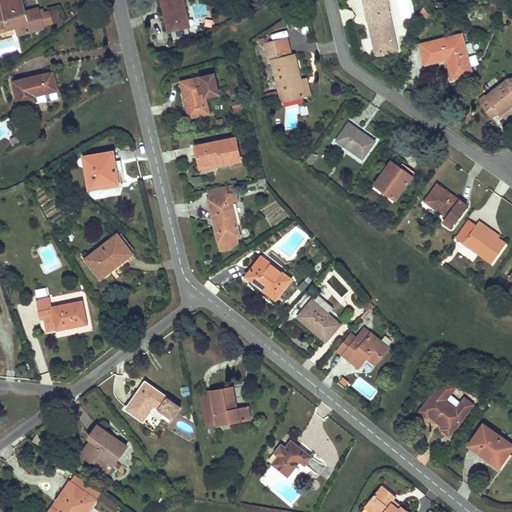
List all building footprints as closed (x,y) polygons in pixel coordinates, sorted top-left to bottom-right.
[(42,14),(40,8),(26,11),(22,0),(7,0),(0,2),(0,28),(6,27),(6,25),(14,23),(16,29),(18,35),(45,28),(45,27),(42,14)] [(161,0),(163,3),(169,31),(190,26),(183,0),(161,0)] [(396,50),(385,0),(365,0),(369,14),(377,54),(396,50)] [(51,9),(54,25),(62,23),(59,7),(51,9)] [(430,15),(424,9),(419,17),(425,22),(430,15)] [(52,17),(50,12),(42,14),(45,27),(54,24),(52,17)] [(0,33),(16,29),(14,23),(6,25),(6,27),(0,28),(0,33)] [(472,73),(462,35),(421,45),(426,64),(447,59),(450,68),(452,78),(472,73)] [(269,43),(265,44),(267,54),(290,49),(288,39),(269,43)] [(12,42),(0,44),(0,54),(14,51),(12,42)] [(291,56),(290,49),(267,54),(269,62),(273,61),(282,101),(305,95),(302,81),(297,63),(295,55),(291,56)] [(168,63),(165,53),(157,55),(160,65),(168,63)] [(53,74),(15,82),(20,105),(37,101),(37,104),(59,99),(57,89),(53,74)] [(216,95),(212,75),(182,82),(187,104),(190,119),(210,114),(207,98),(216,95)] [(511,78),(509,79),(487,96),(490,99),(483,105),(492,117),(496,114),(500,111),(501,113),(511,104),(511,78)] [(310,94),(307,80),(302,81),(305,95),(310,94)] [(490,99),(487,96),(481,102),(483,105),(490,99)] [(511,113),(511,104),(501,113),(505,119),(511,113)] [(361,132),(349,123),(337,141),(363,159),(375,142),(361,132)] [(241,161),(236,138),(196,146),(198,156),(200,165),(222,161),(222,165),(241,161)] [(118,170),(114,151),(83,156),(90,190),(120,185),(118,170)] [(396,164),(392,162),(376,185),(396,199),(410,178),(399,170),(401,168),(396,164)] [(414,174),(402,165),(401,168),(399,170),(410,178),(414,174)] [(449,191),(438,183),(424,201),(445,216),(448,211),(451,213),(448,218),(445,222),(451,227),(467,205),(461,201),(461,200),(449,191)] [(228,188),(209,192),(211,199),(230,195),(228,188)] [(239,201),(237,193),(230,195),(211,199),(210,200),(214,221),(221,251),(230,249),(239,243),(238,238),(240,237),(233,203),(239,201)] [(471,221),(458,238),(464,243),(466,241),(477,225),(471,221)] [(484,223),(480,221),(477,225),(466,241),(480,251),(479,253),(492,263),(507,244),(499,238),(486,229),(488,226),(484,223)] [(501,236),(488,226),(486,229),(499,238),(501,236)] [(134,254),(119,234),(87,259),(102,279),(128,258),(134,254)] [(480,251),(466,241),(464,243),(479,253),(480,251)] [(282,272),(262,257),(260,260),(279,275),(282,272)] [(291,280),(282,272),(279,275),(260,260),(247,277),(265,291),(276,299),(291,280)] [(46,288),(35,290),(37,298),(47,296),(46,288)] [(89,325),(84,300),(52,306),(51,298),(37,301),(41,319),(46,318),(47,328),(51,328),(52,330),(56,329),(57,331),(75,328),(89,325)] [(341,324),(313,300),(299,316),(310,327),(327,341),(341,324)] [(344,355),(357,340),(348,332),(334,347),(344,355)] [(368,338),(362,333),(359,337),(365,342),(368,338)] [(357,340),(344,355),(351,361),(359,368),(367,358),(375,364),(389,347),(372,334),(368,338),(365,342),(359,337),(357,340)] [(454,387),(445,380),(420,411),(427,416),(428,414),(435,420),(444,427),(442,429),(449,435),(472,404),(465,398),(457,409),(446,399),(454,387)] [(142,395),(149,385),(147,383),(139,393),(142,395)] [(182,408),(149,385),(142,395),(139,393),(128,408),(144,420),(155,406),(174,419),(182,408)] [(238,409),(234,387),(223,389),(202,393),(208,426),(252,419),(249,407),(238,409)] [(468,445),(479,453),(480,451),(497,463),(505,451),(509,454),(510,454),(511,450),(511,443),(483,423),(468,445)] [(128,446),(98,425),(88,439),(90,441),(87,447),(82,454),(93,462),(98,455),(114,466),(128,446)] [(301,448),(292,441),(286,449),(282,445),(275,454),(279,457),(274,464),(289,476),(301,462),(304,465),(311,456),(301,448)] [(509,454),(505,451),(497,463),(480,451),(479,453),(487,459),(499,468),(509,454)] [(88,511),(97,500),(96,499),(100,492),(75,475),(71,481),(57,502),(49,511),(88,511)] [(397,496),(382,485),(368,502),(381,511),(380,511),(409,511),(410,511),(402,505),(400,508),(392,502),(395,499),(397,496)] [(114,511),(115,511),(121,505),(105,491),(98,499),(114,511)] [(395,499),(392,502),(400,508),(402,505),(395,499)] [(380,511),(381,511),(368,502),(364,507),(370,511),(380,511)]
